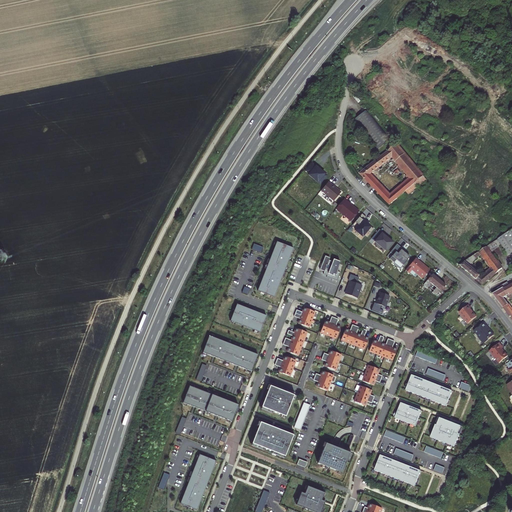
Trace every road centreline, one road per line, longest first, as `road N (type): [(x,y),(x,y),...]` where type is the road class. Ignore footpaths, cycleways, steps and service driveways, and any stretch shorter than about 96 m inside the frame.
road 1 (trunk): [(93,511),(144,355),(200,234),(280,106),(366,0)]
road 2 (trunk): [(351,0),(276,91),(188,232),(137,340),(80,511)]
road 3 (residential): [(56,511),(112,336),(157,236),(269,60)]
road 4 (residential): [(411,339),(293,293),(212,511)]
road 5 (residential): [(470,284),(345,172),(337,142),(352,68)]
road 6 (residential): [(348,511),(411,339)]
